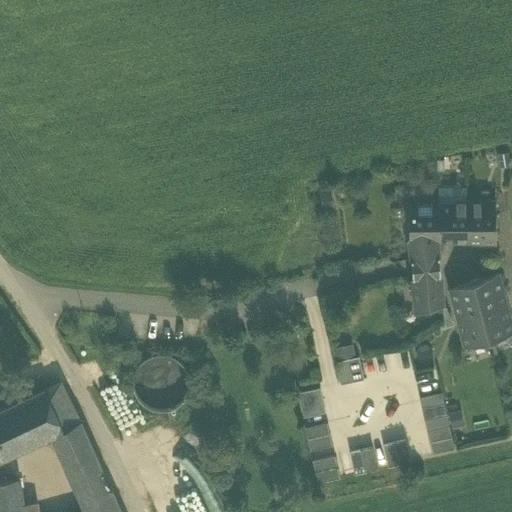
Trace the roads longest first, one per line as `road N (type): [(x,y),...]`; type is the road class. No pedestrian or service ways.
road 1 (unclassified): [(19,296),(198,309),(398,267)]
road 2 (unclassified): [(136,511),(92,413),(19,296)]
